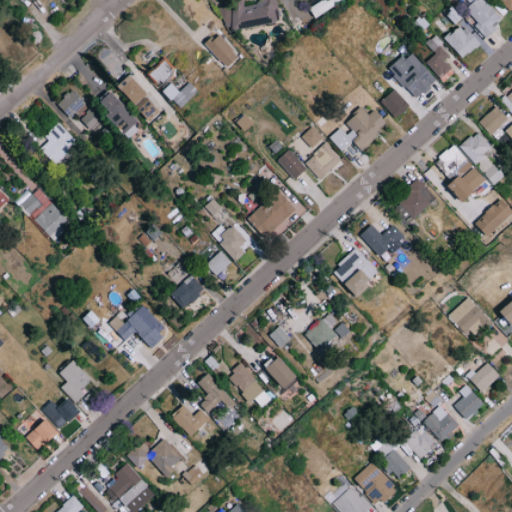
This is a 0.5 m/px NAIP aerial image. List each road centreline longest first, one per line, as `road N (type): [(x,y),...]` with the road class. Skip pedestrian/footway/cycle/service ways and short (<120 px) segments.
road 1 (residential): [(10,511),(511,49)]
road 2 (residential): [(511,398),(399,511)]
road 3 (residential): [(0,108),(116,0)]
